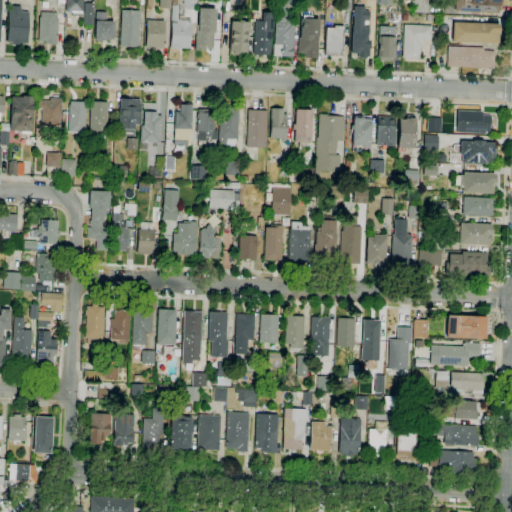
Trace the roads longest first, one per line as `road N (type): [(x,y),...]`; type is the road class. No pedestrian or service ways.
road 1 (residential): [(511,92),(0,68)]
road 2 (residential): [(506,495),(70,473),(15,511)]
road 3 (residential): [(511,298),(73,277)]
road 4 (residential): [(71,200),(70,473)]
road 5 (tertiary): [(511,387),(505,511)]
